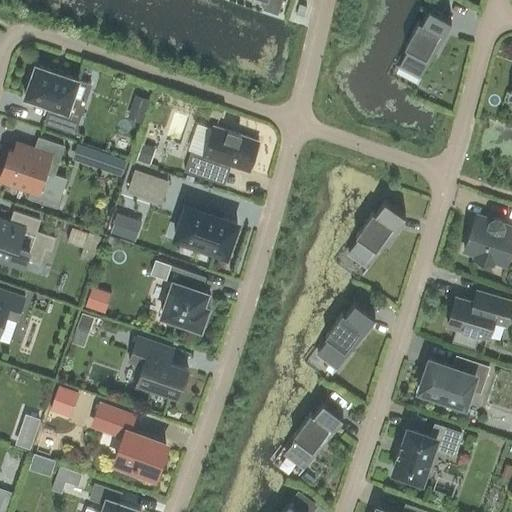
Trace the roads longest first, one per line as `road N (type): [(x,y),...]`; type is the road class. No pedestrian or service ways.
road 1 (residential): [(168,511),(295,125)]
road 2 (residential): [(344,511),(448,176)]
road 3 (residential): [(295,125),(17,32),(0,82)]
road 4 (residential): [(448,176),(493,16)]
road 5 (residential): [(448,176),(295,125)]
road 6 (residential): [(295,125),(323,0)]
